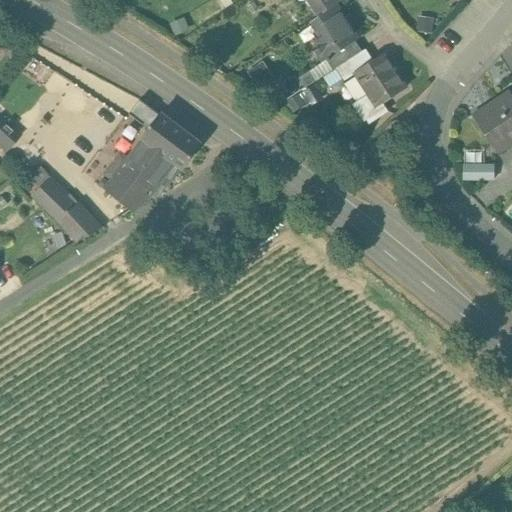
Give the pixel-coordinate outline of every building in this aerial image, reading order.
[(343,0),(309,0),(320,15),(337,4),(343,0)] [(354,32),(337,4),(320,15),(320,16),(311,21),(322,37),(315,41),(320,48),(315,52),(322,63),(327,60),(356,41),(351,34),(354,32)] [(356,41),(327,60),(333,70),(336,68),(362,51),(356,41)] [(362,51),(336,68),(345,82),(357,74),(375,62),(374,61),(366,49),(362,51)] [(375,62),(357,74),(378,106),(406,88),(384,55),(374,61),(375,62)] [(309,87),(287,98),(293,110),(315,99),(309,87)] [(511,96),(509,92),(475,115),(499,153),(511,144),(511,96)] [(202,143),(163,113),(161,115),(141,100),(129,114),(149,130),(142,139),(143,139),(181,169),(182,170),(202,143)] [(0,122),(0,147),(4,152),(16,139),(0,122)] [(181,169),(143,139),(105,189),(133,210),(150,198),(161,184),(166,188),(181,169)] [(464,180),(495,178),(495,162),(484,162),(484,148),(462,149),(464,180)] [(68,198),(39,168),(31,176),(41,188),(32,196),(59,222),(77,243),(100,229),(70,196),(68,198)]
